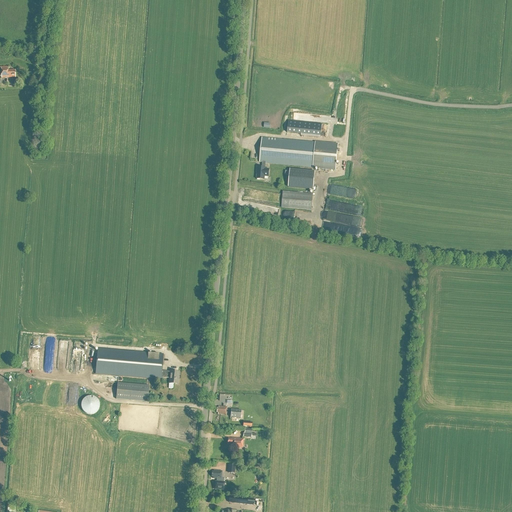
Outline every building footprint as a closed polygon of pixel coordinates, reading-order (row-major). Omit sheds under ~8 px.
[(15,78),(15,71),(8,71),(8,67),(0,67),(0,77),(1,77),(1,78),(15,78)] [(287,133),(321,136),(322,124),(288,121),(287,133)] [(257,172),(257,179),(264,180),(264,177),(269,177),(269,170),(265,169),(265,168),(266,163),(319,168),(319,169),(335,170),(338,145),(321,143),(321,144),(262,138),(260,163),(262,163),(262,168),(257,167),(257,172)] [(313,190),(315,172),(290,169),(288,187),(313,190)] [(367,192),(334,186),(332,194),(363,200),(364,197),(366,197),(367,192)] [(311,210),(313,195),(283,192),(281,208),(311,210)] [(349,220),(348,222),(346,222),(345,224),(359,226),(360,218),(354,217),(354,220),(349,220)] [(73,373),(80,373),(83,344),(75,344),(73,373)] [(163,382),(163,378),(169,379),(169,384),(177,384),(179,372),(170,372),(162,371),(163,355),(98,349),(95,374),(159,380),(159,382),(163,382)] [(118,383),(116,400),(148,402),(149,386),(118,383)] [(100,411),(97,395),(80,399),(84,415),(100,411)] [(218,408),(217,408),(217,413),(218,413),(218,415),(226,415),(226,413),(230,414),(230,418),(240,419),(241,410),(231,409),(231,411),(227,411),(227,407),(219,407),(218,408)] [(242,448),(243,440),(232,439),(228,439),(228,444),(232,444),(231,447),(242,448)] [(225,482),(224,482),(224,478),(222,478),(222,474),(222,471),(213,471),(213,472),(212,472),(212,477),(213,477),(213,479),(217,479),(216,482),(215,482),(214,485),(213,490),(224,490),(224,486),(225,482)] [(254,499),(230,497),(229,503),(253,505),(254,499)]
